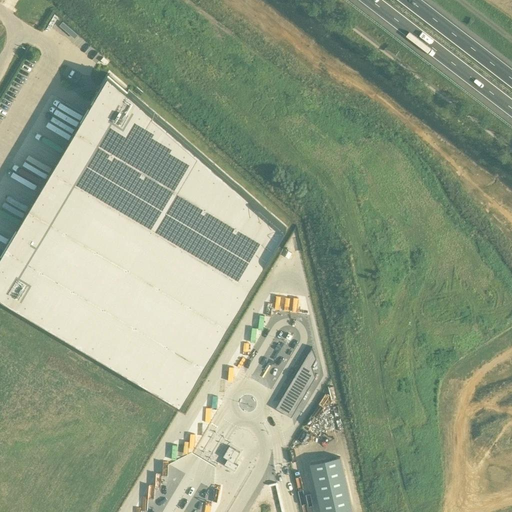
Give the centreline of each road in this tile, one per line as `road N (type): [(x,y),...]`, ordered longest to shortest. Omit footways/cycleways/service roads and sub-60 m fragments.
road 1 (unclassified): [(511,148),(318,0)]
road 2 (motorway): [(371,0),(511,108)]
road 3 (motorway): [(511,79),(408,0)]
